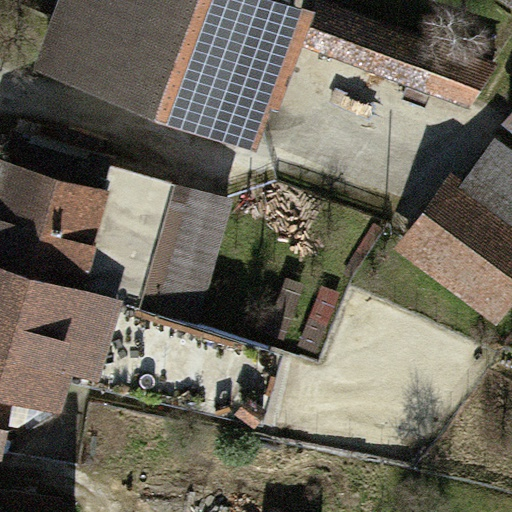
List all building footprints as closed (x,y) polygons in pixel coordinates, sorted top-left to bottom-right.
[(104,0),(94,32),(108,38),(95,74),(246,131),(248,126),(265,132),(278,98),(262,91),(292,3),(285,0),(104,0)] [(471,99),(495,65),(352,11),(348,20),(319,10),(308,40),(471,99)] [(0,260),(79,283),(122,298),(136,302),(163,207),(110,190),(118,155),(19,129),(0,192),(0,260)] [(451,190),(410,245),(502,314),(511,301),(511,149),(501,141),(467,187),(451,190)] [(108,346),(122,298),(79,283),(0,260),(0,385),(50,401),(65,348),(80,353),(84,340),(108,346)] [(0,450),(15,392),(0,388),(0,450)] [(263,511),(264,509),(146,490),(142,511),(263,511)] [(76,511),(77,503),(0,491),(0,511),(76,511)]
